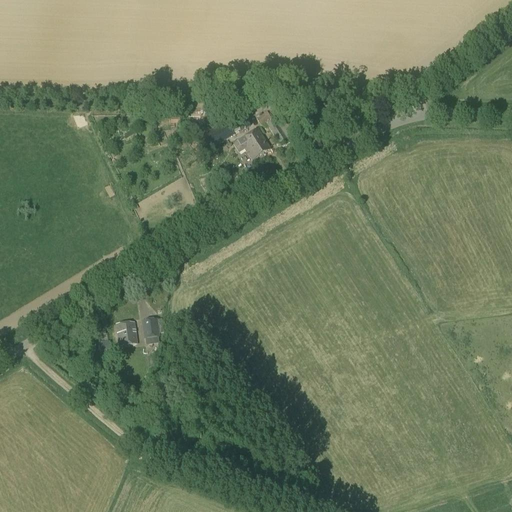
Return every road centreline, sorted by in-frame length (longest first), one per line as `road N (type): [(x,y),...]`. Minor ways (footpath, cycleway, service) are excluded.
road 1 (tertiary): [(23,349),(375,130),(428,112),(511,117)]
road 2 (track): [(405,117),(370,109),(0,101)]
road 3 (unclassified): [(23,349),(134,445),(283,511)]
road 4 (track): [(405,117),(511,25)]
